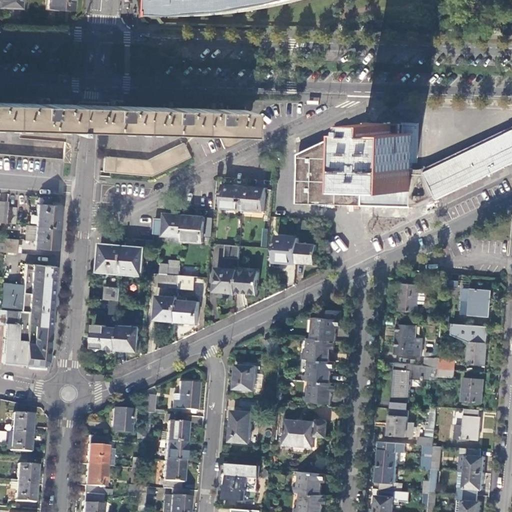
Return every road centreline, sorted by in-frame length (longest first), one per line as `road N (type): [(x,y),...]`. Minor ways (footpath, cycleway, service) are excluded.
road 1 (secondary): [(511,52),(100,37)]
road 2 (residential): [(82,217),(166,193),(380,91)]
road 3 (secondary): [(93,83),(380,91)]
road 4 (residential): [(352,272),(367,300),(350,511)]
road 5 (residential): [(67,393),(82,217)]
road 6 (residential): [(511,200),(352,272)]
road 7 (residential): [(203,342),(220,374),(208,511)]
road 8 (residential): [(352,272),(203,342)]
road 9 (residential): [(203,342),(98,393),(67,393)]
road 10 (secondary): [(380,91),(511,95)]
